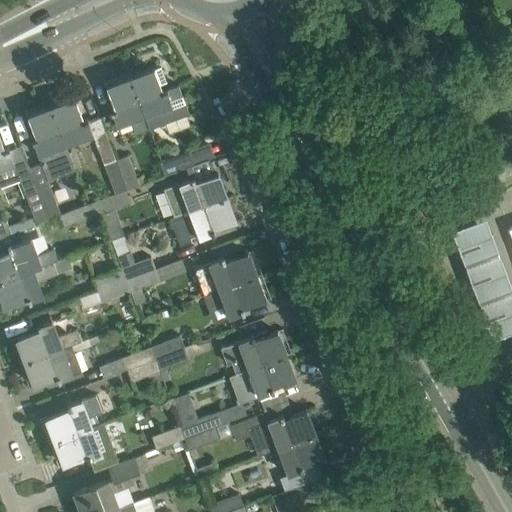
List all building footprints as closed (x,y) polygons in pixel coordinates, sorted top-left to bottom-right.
[(160,66),(151,69),(131,77),(145,114),(143,115),(148,128),(170,120),(189,113),(178,84),(162,90),(160,84),(166,82),(160,66)] [(107,86),(109,92),(115,108),(110,110),(116,126),(143,115),(145,114),(131,77),(107,86)] [(75,98),(52,106),(60,129),(65,142),(93,131),(88,118),(83,120),(75,98)] [(31,140),(32,142),(46,179),(75,168),(65,142),(60,129),(52,106),(28,115),(36,138),(31,140)] [(28,164),(20,144),(5,150),(0,137),(0,177),(16,172),(14,168),(28,164)] [(189,150),(160,161),(164,174),(194,163),(189,150)] [(128,188),(139,185),(128,154),(116,158),(128,188)] [(116,158),(104,162),(102,163),(113,193),(125,189),(126,189),(128,188),(116,158)] [(179,182),(164,187),(169,199),(174,214),(222,196),(226,195),(217,172),(214,174),(198,179),(197,175),(194,176),(179,182)] [(60,215),(59,213),(49,183),(36,188),(48,219),(58,215),(60,215)] [(48,219),(36,188),(23,192),(35,224),(48,219)] [(125,189),(113,193),(96,199),(101,213),(102,213),(108,229),(118,225),(112,208),(130,201),(126,189),(125,189)] [(174,215),(169,217),(173,226),(177,225),(184,244),(212,234),(215,233),(213,228),(236,220),(226,195),(222,196),(174,214),(174,215)] [(101,213),(96,199),(59,213),(60,215),(58,215),(63,227),(101,213)] [(0,215),(0,235),(9,232),(5,219),(2,220),(0,215)] [(511,298),(482,221),(449,234),(491,343),(511,334),(511,298)] [(118,225),(108,229),(112,240),(123,236),(124,235),(121,224),(118,225)] [(7,246),(0,248),(0,280),(53,260),(49,250),(29,257),(23,240),(7,245),(7,246)] [(225,260),(223,255),(193,267),(203,294),(236,282),(256,274),(247,252),(225,260)] [(125,278),(155,267),(150,255),(121,266),(125,278)] [(0,293),(5,306),(13,303),(27,297),(29,302),(32,301),(43,296),(37,280),(57,272),(53,260),(0,280),(0,293)] [(125,278),(121,266),(109,270),(92,276),(97,289),(125,278)] [(143,285),(159,279),(155,267),(125,278),(130,290),(143,285)] [(203,294),(208,305),(223,300),(230,317),(244,312),(243,307),(265,299),(256,274),(236,282),(203,294)] [(125,278),(97,289),(101,301),(130,290),(125,278)] [(143,285),(130,290),(134,303),(148,298),(143,285)] [(52,319),(37,324),(39,329),(17,337),(25,360),(71,343),(79,340),(74,328),(57,334),(52,319)] [(238,340),(220,346),(226,362),(232,360),(236,371),(285,352),(277,330),(269,333),(267,329),(238,340)] [(150,345),(154,357),(184,346),(180,334),(150,345)] [(34,385),(42,382),(56,376),(58,381),(73,375),(72,374),(81,371),(71,343),(25,360),(34,385)] [(126,367),(154,357),(150,345),(122,356),(126,367)] [(166,367),(188,359),(184,346),(154,357),(162,378),(168,376),(166,367)] [(285,352),(236,371),(236,372),(239,379),(231,382),(238,402),(242,401),(259,395),(283,387),(281,383),(295,378),(285,352)] [(126,367),(131,380),(147,374),(150,383),(162,378),(154,357),(126,367)] [(94,393),(67,403),(68,408),(46,416),(55,440),(92,426),(88,415),(101,410),(94,393)] [(263,411),(230,424),(233,432),(236,439),(253,433),(260,451),(260,452),(278,446),(310,434),(315,432),(306,409),(302,411),(293,414),(291,410),(268,419),(267,419),(263,411)] [(214,425),(209,414),(197,418),(192,420),(180,424),(184,436),(214,425)] [(64,464),(74,460),(86,455),(88,460),(102,454),(99,445),(110,441),(103,422),(92,426),(55,440),(64,464)] [(184,436),(180,424),(164,430),(168,442),(184,436)] [(214,425),(184,436),(189,449),(218,437),(214,425)] [(310,434),(278,446),(289,474),(279,478),(283,490),(284,489),(318,477),(312,461),(324,456),(315,432),(310,434)] [(111,478),(104,481),(74,491),(81,511),(103,511),(133,501),(127,487),(124,477),(139,472),(134,457),(107,466),(111,478)] [(217,468),(213,458),(194,465),(198,475),(217,468)] [(349,466),(320,477),(325,489),(335,485),(354,478),(349,466)] [(318,477),(284,489),(289,501),(292,511),(304,511),(300,498),(325,489),(320,477),(318,477)] [(282,490),(271,494),(276,511),(292,511),(289,501),(284,489),(283,490),(282,490)] [(227,511),(244,506),(240,491),(208,502),(211,511),(227,511)] [(133,501),(103,511),(171,511),(171,510),(165,511),(154,511),(149,496),(133,501)]
